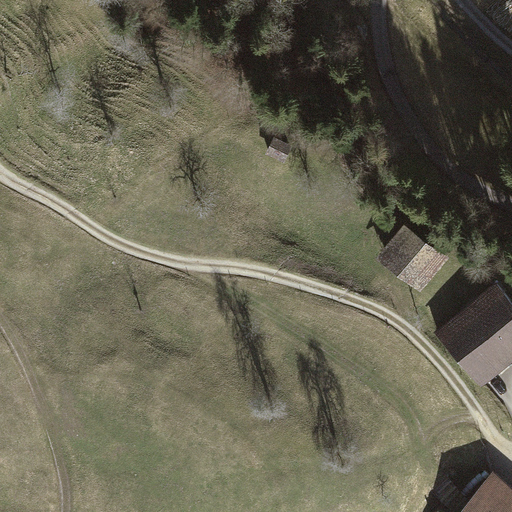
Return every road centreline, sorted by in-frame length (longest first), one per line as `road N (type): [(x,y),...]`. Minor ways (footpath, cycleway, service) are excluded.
road 1 (track): [(0,171),(145,254),(260,272),(373,309),(424,346),(511,463)]
road 2 (residential): [(377,0),(386,82),(414,133),(511,208)]
road 3 (track): [(60,511),(60,483),(0,326)]
